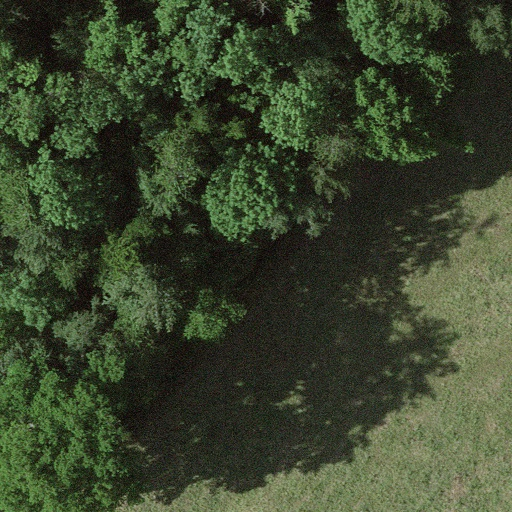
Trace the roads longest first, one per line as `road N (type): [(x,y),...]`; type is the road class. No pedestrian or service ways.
road 1 (track): [(23,489),(464,0)]
road 2 (track): [(0,367),(25,442),(23,489)]
